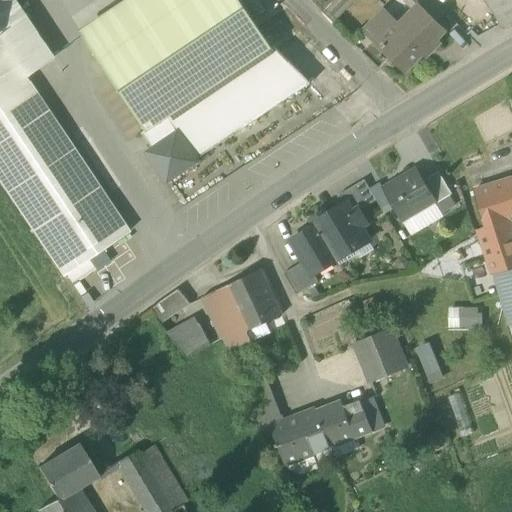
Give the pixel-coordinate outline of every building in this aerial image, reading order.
[(0,0),(0,40),(24,76),(51,58),(12,0),(0,0)] [(125,0),(80,30),(93,51),(169,0),(125,0)] [(169,0),(93,51),(146,130),(147,131),(169,117),(231,75),(273,48),(272,47),(240,0),(169,0)] [(420,7),(435,22),(445,13),(432,0),(407,0),(406,1),(416,10),(420,7)] [(511,0),(485,0),(502,27),(511,20),(511,0)] [(365,32),(405,70),(427,47),(431,51),(440,42),(436,39),(444,31),(435,22),(420,7),(416,10),(400,27),(385,12),(365,32)] [(24,76),(0,40),(0,184),(62,277),(65,274),(75,268),(102,250),(128,232),(24,76)] [(231,75),(260,118),(296,93),(311,84),(279,52),(273,46),(272,47),(273,48),(231,75)] [(231,75),(169,117),(198,159),(260,118),(231,75)] [(305,106),(296,93),(198,159),(200,162),(206,172),(305,106)] [(200,162),(198,159),(169,117),(147,131),(146,130),(143,132),(153,147),(146,151),(168,183),(200,162)] [(462,159),(466,169),(482,162),(479,153),(462,159)] [(395,208),(402,221),(434,202),(435,202),(423,181),(416,169),(383,189),(389,199),(395,208)] [(438,172),(423,181),(435,202),(434,202),(435,204),(449,196),(452,194),(438,172)] [(511,220),(511,179),(473,191),(484,228),(484,229),(511,220)] [(346,203),(352,213),(359,209),(359,210),(376,200),(369,188),(364,180),(339,195),(345,203),(346,203)] [(376,200),(379,205),(389,199),(383,189),(379,182),(369,188),(376,200)] [(449,196),(435,204),(441,214),(455,206),(449,196)] [(384,214),(395,208),(389,199),(379,205),(384,214)] [(411,235),(442,216),(441,214),(435,204),(434,202),(402,221),(411,235)] [(337,261),(337,260),(334,254),(351,245),(354,250),(369,242),(360,226),(367,222),(359,210),(359,209),(352,213),(346,203),(345,203),(323,216),(321,213),(311,219),(315,226),(316,225),(337,261)] [(477,230),(491,274),(493,274),(511,268),(511,220),(484,229),(484,228),(477,230)] [(314,274),(337,261),(316,225),(315,226),(292,240),(304,261),(313,275),(314,274)] [(369,242),(354,250),(357,255),(359,258),(373,250),(369,242)] [(357,255),(354,250),(351,245),(334,254),(337,260),(340,265),(357,255)] [(75,268),(81,276),(93,268),(95,271),(110,261),(102,250),(75,268)] [(284,273),(297,295),(318,282),(314,274),(313,275),(304,261),(284,273)] [(65,274),(71,283),(81,276),(75,268),(65,274)] [(511,268),(493,274),(498,289),(511,284),(511,268)] [(240,319),(247,331),(266,323),(282,316),(261,271),(246,278),(261,309),(240,319)] [(222,333),(230,351),(252,341),(247,331),(240,319),(261,309),(246,278),(203,298),(220,334),(222,333)] [(511,284),(498,289),(510,326),(511,333),(511,284)] [(148,309),(160,325),(177,313),(189,305),(178,289),(148,309)] [(449,307),(449,327),(483,327),(483,313),(479,313),(479,307),(449,307)] [(166,332),(187,359),(210,346),(194,317),(184,323),(166,332)] [(266,323),(247,331),(252,341),(270,334),(266,323)] [(357,344),(372,381),(405,368),(390,331),(357,344)] [(415,348),(429,383),(444,377),(430,342),(415,348)] [(258,415),(264,432),(272,430),(271,428),(285,423),(283,418),(282,418),(266,379),(246,387),(257,415),(258,415)] [(448,397),(461,438),(472,434),(460,394),(448,397)] [(355,437),(356,438),(383,427),(371,398),(361,403),(344,409),(355,437)] [(316,412),(301,417),(315,453),(330,447),(355,437),(344,409),(342,402),(316,412)] [(313,454),(315,453),(301,417),(285,423),(271,428),(272,430),(285,464),(287,464),(313,454)] [(330,447),(315,453),(320,464),(360,449),(356,438),(355,437),(330,447)] [(56,499),(58,502),(72,494),(98,478),(78,444),(38,469),(56,499)] [(155,448),(139,458),(171,511),(172,511),(181,507),(185,504),(155,448)] [(142,511),(171,511),(139,458),(135,451),(114,464),(142,511)] [(313,454),(287,464),(289,469),(302,475),(318,468),(313,454)] [(37,511),(83,511),(72,494),(58,502),(56,499),(37,511)]
